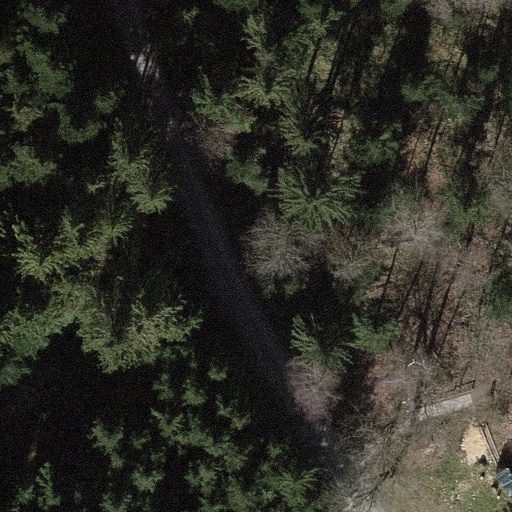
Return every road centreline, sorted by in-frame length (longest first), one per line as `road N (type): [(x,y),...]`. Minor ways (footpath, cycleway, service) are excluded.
road 1 (track): [(285,404),(132,0)]
road 2 (track): [(363,511),(285,404)]
